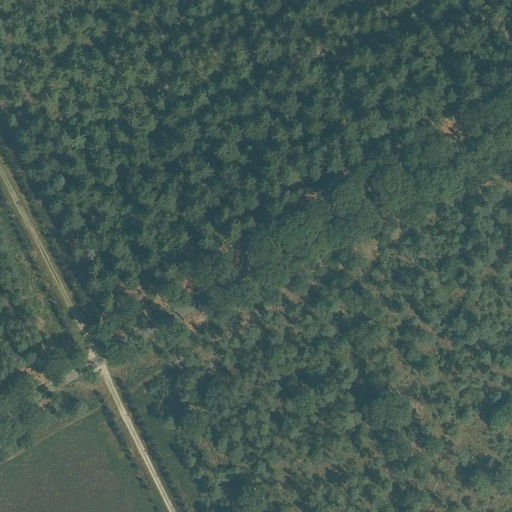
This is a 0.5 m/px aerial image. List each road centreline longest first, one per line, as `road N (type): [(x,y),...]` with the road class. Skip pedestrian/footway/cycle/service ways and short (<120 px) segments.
road 1 (unclassified): [(0,427),(511,131)]
road 2 (unknown): [(0,469),(511,174)]
road 3 (track): [(101,368),(0,167)]
road 4 (track): [(101,368),(173,511)]
